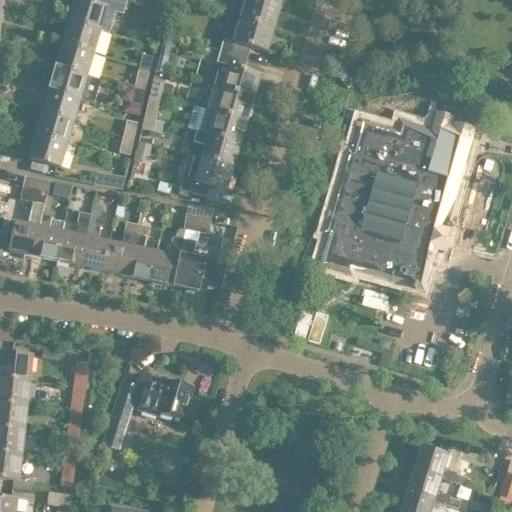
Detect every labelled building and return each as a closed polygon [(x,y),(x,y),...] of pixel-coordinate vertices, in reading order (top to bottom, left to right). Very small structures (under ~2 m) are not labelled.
[(125,2),(118,0),(78,0),(79,0),(77,0),(74,0),(68,22),(101,32),(108,9),(122,14),(125,2)] [(255,0),(233,0),(229,17),(241,21),(274,30),(281,7),(255,0)] [(274,30),(241,21),(233,19),(227,41),(223,40),(220,52),(246,59),(249,48),(267,53),(274,30)] [(68,22),(61,45),(94,55),(101,32),(68,22)] [(184,41),(196,45),(199,34),(187,30),(184,41)] [(61,45),(54,68),(87,77),(94,55),(61,45)] [(222,65),(215,87),(253,99),(260,76),(242,71),(246,59),(220,52),(216,63),(222,65)] [(152,69),(165,73),(169,56),(156,53),(152,69)] [(137,71),(147,74),(152,56),(141,54),(138,68),(137,71)] [(100,81),(87,77),(54,68),(47,90),(80,100),(93,104),(100,81)] [(133,87),(144,90),(147,74),(137,71),(133,87)] [(148,98),(158,100),(163,82),(152,80),(148,98)] [(159,96),(167,98),(170,84),(163,82),(159,96)] [(129,105),(140,107),(144,90),(133,87),(129,105)] [(253,99),(215,87),(208,110),(247,122),(253,99)] [(80,100),(47,90),(40,113),(74,123),(80,100)] [(144,114),(155,117),(158,100),(148,98),(144,114)] [(208,110),(207,110),(200,133),(207,135),(240,145),(247,122),(208,110)] [(74,123),(40,113),(34,136),(67,146),(74,123)] [(144,114),(141,128),(152,130),(154,119),(155,117),(144,114)] [(121,137),(132,140),(136,123),(126,121),(121,137)] [(351,266),(413,284),(412,288),(415,289),(416,285),(420,286),(427,259),(425,258),(430,241),(442,244),(444,236),(433,232),(453,162),(425,153),(430,132),(401,123),(398,132),(361,122),(352,153),(349,153),(326,232),(328,233),(320,263),(349,272),(351,266)] [(240,145),(207,135),(200,133),(195,131),(192,144),(203,147),(200,158),(233,167),(240,145)] [(67,146),(34,136),(27,160),(60,170),(67,146)] [(128,154),(132,140),(121,137),(118,152),(128,154)] [(144,156),(146,156),(149,144),(137,142),(132,161),(142,164),(144,156)] [(200,158),(193,156),(187,178),(182,177),(178,190),(205,197),(208,185),(227,190),(233,167),(200,158)] [(95,172),(93,184),(121,188),(123,177),(95,172)] [(24,177),(22,188),(48,194),(50,183),(24,177)] [(48,194),(22,188),(19,201),(32,204),(27,224),(15,222),(8,252),(32,257),(39,227),(42,214),(44,206),(45,207),(48,194)] [(117,205),(115,214),(121,216),(123,206),(117,205)] [(185,218),(211,222),(213,211),(187,207),(185,218)] [(91,209),(90,213),(85,237),(79,267),(102,272),(109,242),(97,239),(100,227),(102,228),(105,212),(99,211),(91,209)] [(79,211),(74,234),(62,232),(56,262),(79,267),(85,237),(90,213),(79,211)] [(42,214),(39,227),(32,257),(56,262),(62,232),(65,219),(52,216),(42,214)] [(211,222),(185,218),(183,230),(209,235),(211,222)] [(126,277),(137,224),(126,221),(121,244),(109,242),(102,272),(126,277)] [(148,226),(137,224),(126,277),(149,282),(155,252),(144,249),(148,226)] [(172,237),(168,255),(155,252),(149,282),(172,287),(179,257),(183,240),(183,238),(172,237)] [(179,257),(172,287),(196,292),(197,284),(213,288),(218,262),(190,256),(193,242),(183,240),(179,257)] [(380,346),(387,348),(389,342),(382,339),(380,346)] [(0,352),(0,378),(29,382),(32,356),(0,352)] [(77,361),(76,377),(86,379),(88,362),(77,361)] [(157,416),(158,412),(180,419),(190,388),(180,384),(181,382),(170,379),(170,381),(167,380),(166,383),(161,381),(161,379),(151,376),(150,378),(147,377),(137,410),(157,416)] [(0,378),(0,403),(26,406),(29,382),(0,378)] [(137,385),(121,380),(101,444),(117,449),(137,385)] [(75,386),(73,402),(84,403),(85,387),(75,386)] [(0,403),(0,428),(24,431),(24,429),(30,429),(31,419),(25,418),(26,406),(0,403)] [(72,411),(70,427),(81,428),(83,412),(72,411)] [(0,428),(0,452),(21,455),(24,431),(0,428)] [(69,436),(67,452),(78,453),(80,437),(69,436)] [(442,437),(437,452),(446,454),(450,439),(442,437)] [(414,470),(440,478),(463,486),(466,478),(455,475),(455,473),(443,469),(448,455),(446,454),(437,452),(421,446),(414,470)] [(21,455),(0,452),(0,478),(18,481),(19,477),(24,478),(25,468),(20,467),(21,455)] [(65,477),(75,478),(77,461),(66,460),(65,477)] [(104,468),(97,467),(93,480),(124,489),(127,476),(115,473),(114,478),(102,475),(104,468)] [(449,495),(436,492),(440,478),(414,470),(406,493),(443,505),(456,509),(459,501),(448,497),(449,495)] [(511,474),(504,472),(498,496),(511,500),(511,499),(511,474)] [(440,511),(443,505),(406,493),(400,511),(440,511)] [(0,497),(0,511),(20,511),(15,511),(17,499),(0,497)] [(58,502),(56,511),(67,511),(69,504),(58,502)]
